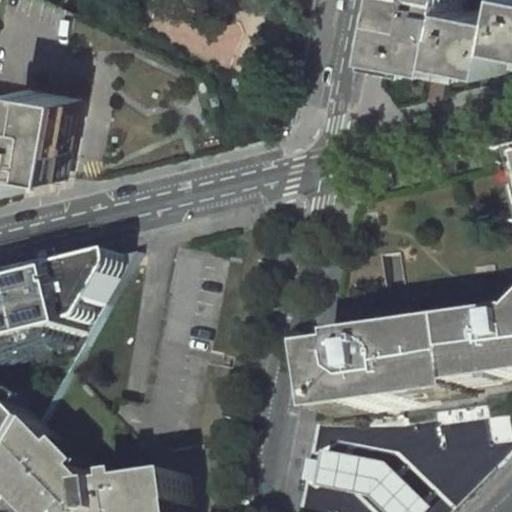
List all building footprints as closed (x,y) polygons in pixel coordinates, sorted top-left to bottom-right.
[(0,0),(0,180),(21,185),(31,186),(34,171),(69,177),(83,97),(32,90),(27,119),(23,118),(21,127),(25,128),(23,138),(0,134),(0,0)] [(399,0),(388,58),(426,66),(439,68),(452,71),(454,63),(507,73),(511,48),(511,47),(511,16),(465,7),(466,0),(399,0)] [(0,364),(36,356),(35,349),(100,332),(146,254),(0,290),(0,364)] [(433,397),(485,389),(483,382),(511,377),(511,317),(472,324),(473,332),(432,337),(431,330),(374,337),(375,344),(332,350),(337,385),(343,384),(346,402),(348,409),(378,405),(379,413),(434,404),(433,397)] [(472,324),(431,330),(432,337),(473,332),(472,324)] [(485,389),(511,385),(511,377),(483,382),(485,389)] [(48,422),(14,388),(0,398),(0,470),(13,482),(17,475),(41,435),(48,422)] [(195,511),(195,510),(202,509),(204,508),(199,477),(152,484),(138,486),(114,490),(96,472),(74,449),(48,422),(41,435),(17,475),(33,491),(28,497),(43,511),(195,511)] [(102,467),(79,444),(74,449),(96,472),(102,467)] [(376,498),(390,511),(435,511),(439,509),(393,464),(328,452),(323,488),(376,498)] [(13,482),(28,497),(33,491),(17,475),(13,482)] [(138,486),(152,484),(151,476),(137,478),(138,486)]
